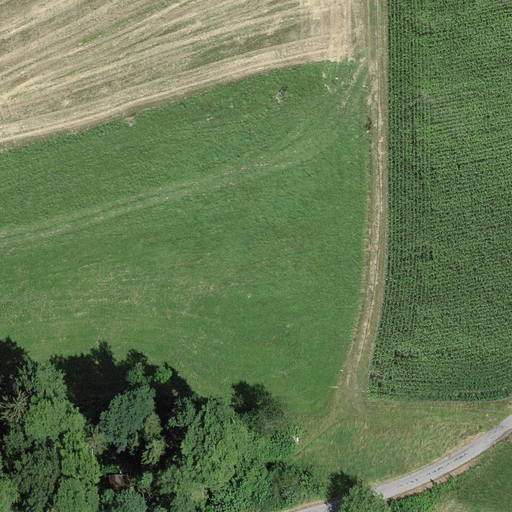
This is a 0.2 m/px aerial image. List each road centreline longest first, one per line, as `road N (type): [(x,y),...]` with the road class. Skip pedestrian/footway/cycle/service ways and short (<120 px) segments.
road 1 (track): [(367,0),(368,279),(349,411),(374,423),(482,422),(499,429)]
road 2 (track): [(349,411),(296,450),(217,484),(115,496)]
road 3 (track): [(511,420),(462,457),(328,511)]
